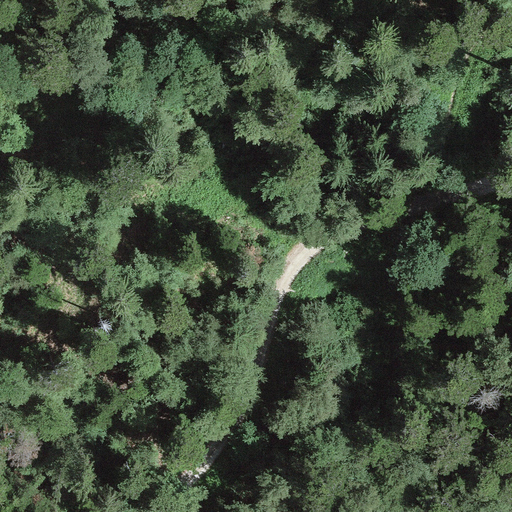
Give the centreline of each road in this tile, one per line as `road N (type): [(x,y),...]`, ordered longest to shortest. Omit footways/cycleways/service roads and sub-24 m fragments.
road 1 (track): [(165,511),(236,443),(287,293),(329,240),(511,180)]
road 2 (track): [(421,209),(452,103),(511,5)]
